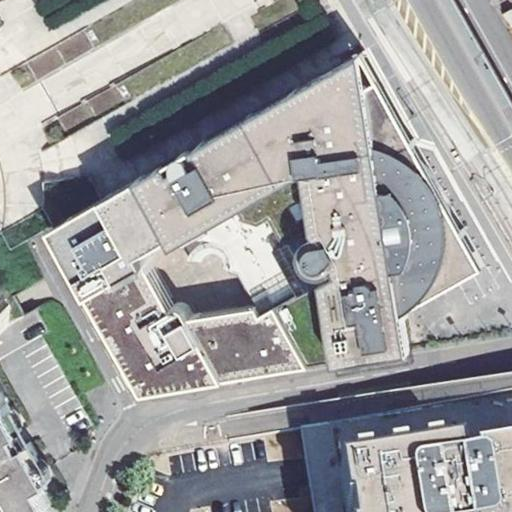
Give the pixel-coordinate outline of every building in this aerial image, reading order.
[(461,181),(378,38),(372,41),(365,44),(371,54),(487,254),(435,287),(430,259),(403,262),(411,308),(315,360),(511,323),(511,291),(496,248),(498,246),(461,181)] [(371,54),(365,44),(343,58),(131,181),(57,223),(150,389),(190,382),(221,365),(226,376),(256,370),(280,356),(286,365),(315,360),(411,308),(403,262),(430,259),(435,287),(487,254),(371,54)] [(0,330),(12,324),(12,297),(8,297),(0,283),(0,330)] [(280,356),(256,370),(286,365),(280,356)] [(221,365),(190,382),(226,376),(221,365)] [(0,394),(0,511),(57,511),(58,511),(44,486),(54,481),(33,442),(27,446),(20,434),(26,430),(5,392),(0,394)] [(511,511),(511,457),(474,464),(475,469),(462,471),(459,457),(340,476),(345,511),(511,511)]
